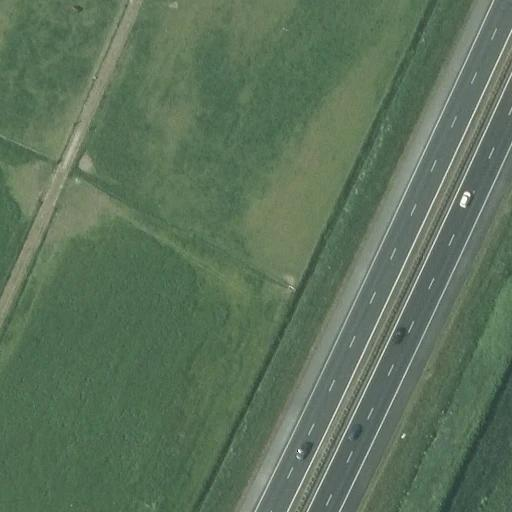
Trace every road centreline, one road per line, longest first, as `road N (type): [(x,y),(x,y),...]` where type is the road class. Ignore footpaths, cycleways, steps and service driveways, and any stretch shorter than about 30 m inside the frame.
road 1 (motorway): [(504,0),(268,511)]
road 2 (motorway): [(331,511),(511,130)]
road 3 (track): [(135,0),(0,307)]
